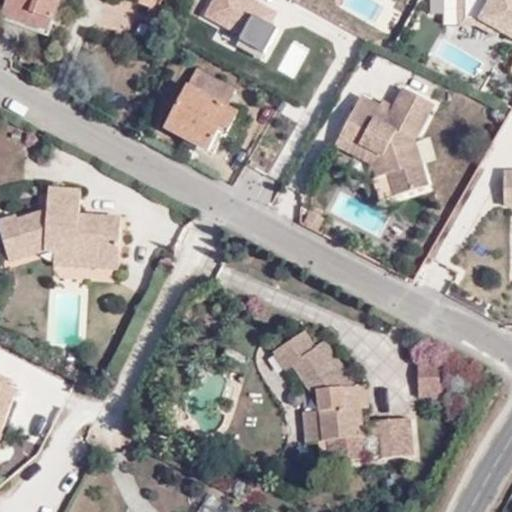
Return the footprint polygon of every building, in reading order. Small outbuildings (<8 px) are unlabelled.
[(57,0),(5,0),(1,15),(46,31),(57,0)] [(212,0),(205,14),(241,34),(238,39),(263,52),(277,28),(269,24),(264,21),(270,10),(252,0),(212,0)] [(499,28),(511,35),(511,0),(457,0),(459,23),(475,22),(496,33),(499,28)] [(275,12),(270,10),(264,21),(269,24),(275,12)] [(240,118),(223,109),(232,91),(196,70),(162,132),(206,154),(219,129),(231,135),(240,118)] [(403,89),(391,113),(360,97),(337,141),(356,151),(359,146),(382,158),(388,176),(394,197),(427,187),(414,142),(433,105),(403,89)] [(377,179),(388,176),(382,158),(359,146),(356,151),(337,141),(335,146),(373,166),(377,179)] [(0,216),(0,223),(10,258),(47,247),(114,249),(115,213),(77,212),(78,187),(47,186),(46,207),(16,217),(14,213),(0,216)] [(48,261),(113,263),(114,249),(47,247),(48,261)] [(423,282),(445,295),(456,274),(435,262),(423,282)] [(325,432),(330,432),(331,456),(413,454),(412,420),(373,421),(373,430),(361,430),(357,430),(357,405),(356,385),(327,341),(316,348),(304,330),(274,350),(286,368),(293,363),(318,401),(318,405),(318,411),(319,432),(325,432)] [(367,405),(366,385),(356,385),(357,405),(360,405),(367,405)] [(326,438),(325,432),(319,432),(318,411),(304,411),(304,438),(319,438),(326,438)] [(246,511),(247,511),(208,493),(199,511),(246,511)]
